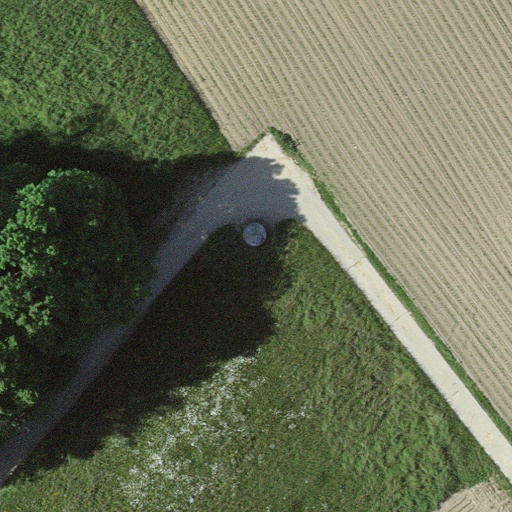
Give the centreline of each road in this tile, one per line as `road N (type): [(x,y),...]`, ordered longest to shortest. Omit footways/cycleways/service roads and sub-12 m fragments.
road 1 (track): [(511,476),(297,194),(263,169)]
road 2 (track): [(0,443),(229,185),(263,169)]
